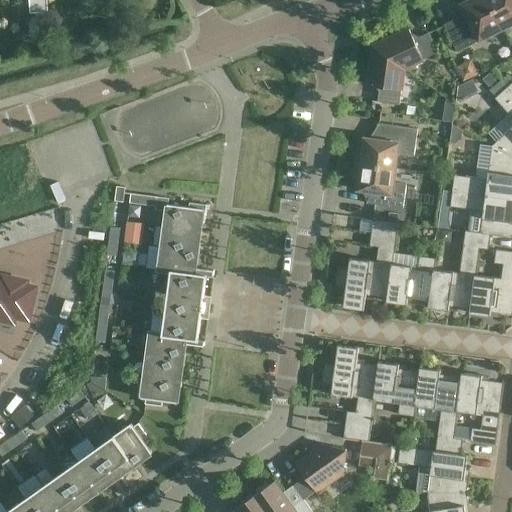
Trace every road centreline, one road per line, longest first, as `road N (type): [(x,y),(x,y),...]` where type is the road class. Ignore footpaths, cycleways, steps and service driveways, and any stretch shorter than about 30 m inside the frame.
road 1 (residential): [(295,321),(330,89),(307,16)]
road 2 (residential): [(157,511),(279,420),(295,321)]
road 3 (unclassified): [(0,129),(226,51)]
road 4 (residential): [(0,403),(33,355),(58,290),(75,226),(72,190)]
road 5 (residential): [(511,348),(295,321)]
